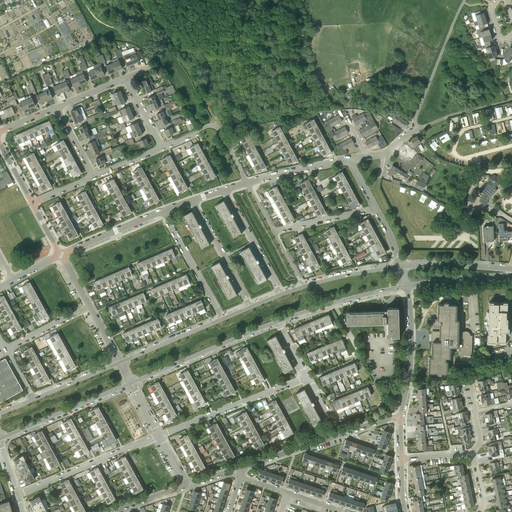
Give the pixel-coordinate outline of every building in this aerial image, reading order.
[(477,21),(485,18),(484,13),(481,14),(480,11),(471,14),(474,22),(477,21)] [(476,30),(485,27),(484,24),(487,23),(485,18),(477,21),(474,22),(473,22),(476,30)] [(476,30),(479,38),(491,34),(489,29),(486,30),(485,27),(476,30)] [(481,46),(490,43),(490,41),(492,40),(491,34),(479,38),(481,46)] [(487,54),(496,51),(494,45),(491,46),(490,43),(481,46),(482,49),(486,48),(487,54)] [(129,53),(134,64),(140,61),(136,54),(135,51),(129,53)] [(487,54),(489,59),(490,62),(495,60),(494,57),(498,56),(496,51),(487,54)] [(511,58),(511,56),(507,51),(503,55),(505,57),(504,58),(505,61),(507,63),(509,61),(510,61),(511,58)] [(123,56),(124,59),(128,66),(134,64),(129,53),(123,56)] [(113,63),(116,71),(122,68),(119,60),(113,63)] [(116,71),(113,63),(107,66),(110,74),(116,71)] [(95,69),(98,77),(105,74),(101,66),(95,69)] [(98,77),(95,69),(88,72),(92,80),(98,77)] [(77,77),(81,85),(87,82),(84,74),(77,77)] [(81,85),(77,77),(71,79),(74,87),(81,85)] [(142,88),(151,84),(152,84),(151,82),(149,83),(147,79),(139,82),(142,88)] [(60,84),(63,92),(70,89),(66,81),(60,84)] [(63,92),(60,84),(54,87),(57,95),(63,92)] [(151,84),(142,88),(144,94),(154,90),(151,84)] [(43,93),(44,96),(47,101),(53,98),(49,90),(43,93)] [(113,94),(115,99),(123,96),(120,90),(113,94)] [(44,96),(43,93),(37,95),(40,103),(47,101),(44,96)] [(158,94),(148,98),(150,104),(160,100),(158,94)] [(25,97),(25,98),(29,108),(35,105),(31,95),(25,97)] [(123,96),(115,99),(118,105),(125,102),(123,96)] [(29,108),(25,98),(18,100),(23,111),(29,108)] [(164,105),(162,99),(160,100),(150,104),(153,110),(164,105)] [(164,105),(165,108),(172,105),(181,101),(179,99),(164,105)] [(121,116),(124,115),(131,112),(129,106),(119,111),(121,116)] [(5,114),(0,115),(2,120),(15,114),(12,107),(3,110),(5,114)] [(70,112),(73,117),(81,114),(78,108),(70,112)] [(489,121),(495,119),(492,108),(486,109),(489,121)] [(116,109),(109,112),(103,115),(105,119),(118,113),(116,109)] [(157,114),(159,120),(166,117),(163,111),(157,114)] [(388,117),(383,113),(384,111),(376,112),(380,116),(386,120),(388,117)] [(131,112),(124,115),(127,121),(134,118),(131,112)] [(366,120),(367,122),(373,119),(369,113),(368,112),(364,114),(363,113),(352,119),(355,124),(356,123),(357,125),(366,120)] [(404,126),(407,122),(393,112),(390,116),(394,119),(392,121),(402,127),(403,125),(404,126)] [(88,121),(95,118),(102,115),(101,113),(87,118),(88,121)] [(81,114),(73,117),(75,123),(83,120),(81,114)] [(332,127),(341,122),(340,120),(341,119),(339,115),(328,121),(323,124),(328,133),(332,131),(334,129),(332,127)] [(166,117),(159,120),(162,126),(168,123),(166,117)] [(306,124),(309,129),(317,125),(314,119),(306,124)] [(373,119),(367,122),(361,126),(363,128),(359,131),(361,135),(362,135),(363,136),(378,128),(373,119)] [(49,121),(43,123),(47,132),(53,129),(49,121)] [(138,122),(130,125),(133,131),(140,128),(138,122)] [(47,132),(43,123),(38,126),(41,134),(47,132)] [(398,132),(401,129),(392,123),(390,127),(398,132)] [(79,127),(82,133),(88,130),(86,124),(79,127)] [(317,125),(309,129),(312,135),(320,130),(317,125)] [(41,134),(38,126),(32,128),(35,136),(41,134)] [(175,126),(165,130),(167,136),(178,132),(175,126)] [(337,139),(347,133),(346,132),(348,131),(345,126),(334,132),(337,139)] [(275,137),(283,132),(280,127),(272,131),(275,137)] [(35,136),(32,128),(26,131),(30,139),(35,136)] [(96,137),(106,133),(109,131),(108,128),(100,131),(100,132),(95,134),(96,137)] [(143,134),(140,128),(133,131),(130,133),(132,137),(133,137),(133,138),(135,137),(143,134)] [(88,130),(82,133),(84,139),(94,135),(92,129),(88,130)] [(320,130),(312,135),(314,140),(323,136),(320,130)] [(30,139),(26,131),(20,133),(24,141),(30,139)] [(278,142),(286,138),(283,132),(275,137),(278,142)] [(24,141),(20,133),(14,136),(18,144),(24,141)] [(240,138),(243,144),(251,139),(248,134),(240,138)] [(323,136),(314,140),(317,146),(326,141),(323,136)] [(385,141),(382,136),(377,138),(376,136),(366,141),(367,143),(366,144),(368,148),(377,143),(378,144),(385,141)] [(418,153),(421,151),(417,144),(421,142),(417,136),(411,140),(416,149),(414,150),(418,153)] [(141,147),(149,144),(146,138),(139,141),(141,147)] [(281,148),(289,143),(286,138),(278,142),(281,148)] [(351,140),(350,138),(340,144),(335,146),(340,156),(347,152),(346,149),(355,144),(352,140),(351,140)] [(251,139),(243,144),(246,149),(254,145),(251,139)] [(58,150),(67,146),(63,140),(55,145),(58,150)] [(90,149),(97,146),(94,140),(88,143),(90,149)] [(435,150),(440,146),(435,140),(431,144),(435,150)] [(326,141),(317,146),(320,151),(329,147),(326,141)] [(201,149),(198,143),(186,149),(189,155),(193,153),(201,149)] [(284,153),(292,149),(289,143),(281,148),(284,153)] [(418,164),(422,158),(405,144),(399,153),(408,160),(409,158),(412,160),(413,159),(418,164)] [(254,145),(246,149),(249,155),(257,150),(254,145)] [(61,156),(70,151),(67,146),(58,150),(61,156)] [(97,146),(90,149),(93,155),(99,152),(97,146)] [(329,147),(320,151),(323,157),(332,152),(329,147)] [(201,149),(193,153),(196,159),(204,154),(201,149)] [(287,159),(295,154),(292,149),(284,153),(287,159)] [(257,150),(249,155),(252,160),(260,156),(257,150)] [(64,161),(73,157),(70,151),(61,156),(64,161)] [(25,157),(29,163),(37,159),(34,153),(25,157)] [(204,154),(196,159),(199,164),(207,160),(204,154)] [(295,154),(287,159),(290,164),(298,160),(295,154)] [(109,161),(106,155),(96,159),(98,166),(109,161)] [(162,159),(165,165),(173,161),(170,155),(162,159)] [(260,156),(252,160),(255,166),(263,161),(260,156)] [(67,167),(76,162),(73,157),(64,161),(67,167)] [(487,169),(492,167),(489,157),(484,158),(487,169)] [(37,159),(29,163),(32,169),(40,164),(37,159)] [(207,160),(199,164),(202,170),(210,165),(207,160)] [(173,161),(165,165),(168,171),(176,166),(173,161)] [(263,161),(255,166),(258,171),(266,167),(263,161)] [(70,172),(79,168),(76,162),(67,167),(69,170),(70,172)] [(40,164),(32,169),(35,174),(43,170),(40,164)] [(210,165),(202,170),(205,175),(213,171),(210,165)] [(406,174),(403,172),(392,165),(387,173),(391,176),(393,174),(394,174),(395,174),(396,174),(397,172),(403,176),(408,179),(409,176),(406,174)] [(176,166),(168,171),(171,176),(179,172),(176,166)] [(136,177),(145,173),(142,167),(133,172),(136,177)] [(82,173),(79,168),(70,172),(74,178),(82,173)] [(43,170),(35,174),(37,179),(46,175),(43,170)] [(213,171),(205,175),(208,181),(216,176),(213,171)] [(179,172),(171,176),(174,181),(182,177),(179,172)] [(334,176),(337,182),(345,177),(342,172),(334,176)] [(139,183),(148,178),(145,173),(136,177),(139,183)] [(429,175),(424,173),(420,181),(425,184),(430,176),(429,175)] [(46,175),(37,179),(40,185),(49,180),(46,175)] [(182,177),(174,181),(177,187),(185,182),(182,177)] [(345,177),(337,182),(340,187),(348,183),(345,177)] [(486,205),(489,199),(497,190),(490,179),(489,177),(488,177),(490,180),(480,191),(483,193),(479,201),(482,203),(486,205)] [(142,188),(151,184),(148,178),(139,183),(141,186),(142,188)] [(105,184),(109,189),(117,185),(114,179),(105,184)] [(303,189),(311,185),(308,179),(300,184),(303,189)] [(49,180),(40,185),(44,191),(52,186),(49,180)] [(185,182),(177,187),(180,193),(188,188),(185,182)] [(422,192),(426,184),(419,182),(416,188),(421,190),(421,191),(422,192)] [(348,183),(340,187),(343,193),(351,188),(348,183)] [(145,194),(154,189),(151,184),(142,188),(145,194)] [(117,185),(109,189),(111,195),(120,190),(117,185)] [(306,195),(314,190),(311,185),(303,189),(306,195)] [(268,191),(271,197),(280,192),(277,186),(268,191)] [(351,188),(343,193),(346,198),(354,194),(351,188)] [(148,199),(156,195),(154,189),(145,194),(148,199)] [(120,190),(111,195),(114,200),(123,196),(120,190)] [(309,200),(317,196),(314,190),(306,195),(309,200)] [(80,201),(89,197),(85,191),(77,195),(80,201)] [(280,192),(271,197),(274,202),(283,197),(280,192)] [(354,194),(346,198),(349,204),(357,199),(354,194)] [(160,200),(156,195),(148,199),(151,205),(160,200)] [(123,196),(114,200),(117,206),(126,201),(123,196)] [(312,206),(320,201),(317,196),(309,200),(312,206)] [(83,207),(91,202),(89,197),(80,201),(83,207)] [(283,197),(274,202),(277,207),(286,203),(283,197)] [(433,209),(437,201),(429,197),(425,205),(433,209)] [(357,199),(349,204),(352,209),(360,205),(357,199)] [(224,200),(216,205),(234,238),(237,236),(238,237),(240,236),(239,235),(242,233),(232,215),(233,214),(232,214),(231,214),(224,200)] [(126,201),(117,206),(120,211),(129,207),(126,201)] [(315,211),(323,207),(320,201),(312,206),(315,211)] [(52,206),(55,212),(63,207),(60,202),(52,206)] [(86,212),(94,208),(91,202),(83,207),(86,212)] [(286,203),(277,207),(280,213),(289,208),(286,203)] [(63,207),(55,212),(58,217),(66,213),(63,207)] [(129,207),(120,211),(124,217),(132,212),(129,207)] [(326,213),(323,207),(315,211),(318,217),(326,213)] [(89,218),(97,213),(94,208),(86,212),(89,218)] [(289,208),(280,213),(283,218),(292,214),(289,208)] [(192,211),(183,216),(186,220),(201,249),(210,244),(200,225),(201,225),(200,224),(199,224),(192,211)] [(66,213),(58,217),(61,223),(69,218),(66,213)] [(92,223),(100,219),(97,213),(89,218),(92,223)] [(292,214),(283,218),(286,224),(295,220),(292,214)] [(69,218),(61,223),(64,228),(72,224),(69,218)] [(511,231),(504,232),(504,223),(501,223),(501,218),(497,218),(497,222),(496,222),(496,224),(498,224),(499,240),(511,239),(511,231)] [(100,219),(92,223),(95,229),(103,224),(100,219)] [(360,223),(363,229),(371,225),(368,219),(360,223)] [(72,224),(64,228),(67,234),(75,229),(72,224)] [(371,225),(363,229),(366,234),(374,230),(371,225)] [(486,226),(483,227),(484,241),(487,241),(494,241),(494,236),(493,225),(493,226),(488,226),(487,226),(486,226)] [(329,237),(337,232),(334,227),(326,231),(329,237)] [(75,229),(67,234),(70,239),(78,235),(75,229)] [(374,230),(366,234),(369,240),(377,236),(374,230)] [(332,242),(340,238),(337,232),(329,237),(332,242)] [(294,238),(297,244),(305,239),(302,234),(294,238)] [(377,236),(369,240),(372,245),(380,241),(377,236)] [(335,248),(343,243),(340,238),(332,242),(335,248)] [(305,239),(297,244),(300,249),(308,245),(305,239)] [(380,241),(372,245),(375,251),(383,246),(380,241)] [(338,253),(346,249),(343,243),(335,248),(338,253)] [(308,245),(300,249),(303,255),(311,250),(308,245)] [(383,246),(375,251),(378,257),(386,252),(383,246)] [(249,247),(241,251),(259,284),(267,279),(257,261),(258,260),(257,260),(256,260),(249,247)] [(172,248),(166,251),(169,259),(175,257),(172,248)] [(341,259),(349,254),(346,249),(338,253),(341,259)] [(311,250),(303,255),(306,260),(314,256),(311,250)] [(169,259),(166,251),(160,253),(164,262),(169,259)] [(356,259),(366,254),(364,251),(354,256),(355,259),(356,259)] [(164,262),(160,253),(154,256),(158,264),(164,262)] [(352,260),(349,254),(341,259),(344,264),(352,260)] [(158,264),(154,256),(149,258),(152,267),(158,264)] [(317,261),(314,256),(306,260),(309,266),(317,261)] [(152,267),(149,258),(143,261),(147,269),(152,267)] [(147,269),(143,261),(137,263),(141,272),(147,269)] [(317,261),(309,266),(312,271),(320,267),(317,261)] [(219,262),(211,266),(229,299),(237,295),(227,276),(228,275),(227,275),(219,262)] [(129,267),(123,269),(126,278),(132,275),(129,267)] [(126,278),(123,269),(117,272),(121,280),(126,278)] [(121,280),(117,272),(111,274),(115,283),(121,280)] [(115,283),(111,274),(106,277),(109,285),(115,283)] [(180,277),(184,285),(190,283),(186,274),(180,277)] [(109,285),(106,277),(100,279),(104,287),(109,285)] [(174,279),(178,288),(184,285),(180,277),(174,279)] [(105,292),(104,287),(100,279),(94,282),(99,294),(105,292)] [(169,282),(172,290),(178,288),(174,279),(169,282)] [(22,287),(25,292),(33,288),(30,282),(22,287)] [(163,284),(167,293),(172,290),(169,282),(163,284)] [(157,287),(161,295),(167,293),(163,284),(157,287)] [(161,295),(157,287),(151,289),(155,298),(161,295)] [(33,288),(25,292),(28,298),(36,293),(33,288)] [(36,293),(28,298),(31,303),(39,299),(36,293)] [(137,295),(141,304),(147,301),(143,293),(137,295)] [(131,298),(135,306),(141,304),(137,295),(131,298)] [(126,300),(129,308),(135,306),(131,298),(126,300)] [(39,299),(31,303),(34,309),(42,304),(39,299)] [(120,302),(124,311),(129,308),(126,300),(120,302)] [(195,303),(198,311),(204,309),(201,300),(195,303)] [(0,307),(2,311),(10,307),(7,301),(0,304),(0,307)] [(114,305),(118,313),(124,311),(120,302),(114,305)] [(480,334),(481,337),(488,334),(487,344),(505,344),(506,335),(509,335),(509,323),(508,323),(508,314),(507,314),(507,312),(508,303),(489,302),(489,311),(487,311),(486,329),(488,330),(488,333),(486,333),(486,332),(480,334)] [(189,305),(193,313),(198,311),(195,303),(189,305)] [(481,337),(480,334),(472,336),(469,336),(469,335),(469,334),(469,333),(468,333),(467,332),(466,332),(465,332),(464,332),(463,333),(462,333),(462,334),(462,335),(462,336),(458,335),(458,332),(458,320),(456,320),(456,305),(448,305),(448,303),(444,303),(444,305),(439,304),(439,316),(442,316),(442,319),(432,319),(431,331),(433,331),(433,336),(432,336),(432,339),(433,339),(433,357),(430,357),(429,373),(437,374),(437,376),(442,376),(442,373),(447,374),(447,362),(446,362),(446,358),(449,359),(450,347),(457,347),(457,351),(459,351),(459,355),(470,355),(470,340),(472,340),(472,339),(481,337)] [(42,304),(34,309),(37,314),(45,310),(42,304)] [(118,313),(114,305),(108,307),(112,316),(118,313)] [(183,307),(187,316),(193,313),(189,305),(183,307)] [(5,317),(13,312),(10,307),(2,311),(5,317)] [(177,310),(181,318),(187,316),(183,307),(177,310)] [(349,312),(347,312),(347,325),(383,324),(383,323),(388,323),(388,334),(386,334),(386,337),(398,337),(398,333),(399,333),(399,326),(398,326),(398,319),(399,319),(399,311),(397,311),(397,308),(387,308),(387,309),(383,310),(383,312),(349,313),(349,312)] [(45,310),(37,314),(40,320),(48,315),(45,310)] [(172,312),(175,321),(181,318),(177,310),(172,312)] [(8,322),(16,318),(13,312),(5,317),(8,322)] [(175,321),(172,312),(166,315),(169,323),(175,321)] [(328,314),(322,317),(326,325),(332,323),(328,314)] [(326,325),(322,317),(317,319),(320,328),(326,325)] [(11,327),(19,323),(16,318),(8,322),(11,327)] [(151,321),(155,329),(161,327),(157,318),(151,321)] [(320,328),(317,319),(311,322),(315,330),(320,328)] [(146,323),(149,332),(155,329),(151,321),(146,323)] [(315,330),(311,322),(305,324),(309,333),(315,330)] [(22,329),(19,323),(11,327),(14,333),(22,329)] [(140,326),(144,334),(149,332),(146,323),(140,326)] [(309,333),(305,324),(300,326),(303,335),(309,333)] [(134,328),(138,337),(144,334),(140,326),(134,328)] [(303,335),(300,326),(294,329),(297,337),(303,335)] [(138,337),(134,328),(129,330),(132,339),(138,337)] [(132,339),(129,330),(123,333),(126,342),(132,339)] [(50,337),(53,343),(61,339),(58,333),(50,337)] [(283,349),(276,336),(267,340),(285,373),(289,371),(289,372),(291,371),(291,370),(294,369),(283,350),(285,349),(284,349),(283,349)] [(336,341),(339,349),(340,352),(346,350),(342,338),(336,341)] [(61,339),(53,343),(56,349),(64,344),(61,339)] [(339,349),(336,341),(330,343),(334,352),(339,349)] [(334,352),(330,343),(324,346),(328,354),(334,352)] [(64,344),(56,349),(59,354),(67,350),(64,344)] [(328,354),(324,346),(319,348),(322,357),(328,354)] [(27,357),(35,352),(32,347),(24,351),(27,357)] [(238,351),(242,357),(250,353),(247,347),(238,351)] [(322,357),(319,348),(313,350),(316,359),(322,357)] [(67,350),(59,354),(62,360),(70,355),(67,350)] [(316,359),(313,350),(307,353),(310,361),(316,359)] [(30,362),(38,358),(35,352),(27,357),(30,362)] [(250,353),(242,357),(245,363),(253,358),(250,353)] [(70,355),(62,360),(65,365),(73,361),(70,355)] [(6,358),(0,361),(0,402),(23,390),(6,358)] [(33,368),(41,363),(38,358),(30,362),(33,368)] [(209,363),(212,369),(220,364),(217,358),(209,363)] [(253,358),(245,363),(247,368),(256,364),(253,358)] [(73,361),(65,365),(68,371),(76,366),(73,361)] [(36,373),(44,369),(41,363),(33,368),(36,373)] [(355,363),(349,365),(352,374),(358,371),(355,363)] [(220,364),(212,369),(215,374),(223,370),(220,364)] [(256,364),(247,368),(250,374),(259,369),(256,364)] [(352,374),(349,365),(343,368),(346,376),(352,374)] [(346,376),(343,368),(337,370),(341,379),(346,376)] [(39,379),(47,374),(44,369),(36,373),(39,379)] [(259,369),(250,374),(253,379),(262,375),(259,369)] [(180,375),(183,380),(191,376),(188,370),(180,375)] [(223,370),(215,374),(218,380),(226,375),(223,370)] [(341,379),(337,370),(331,372),(335,381),(341,379)] [(335,381),(331,372),(326,375),(329,383),(331,387),(333,386),(331,382),(335,381)] [(50,380),(47,374),(39,379),(42,385),(50,380)] [(226,375),(218,380),(221,385),(229,380),(226,375)] [(262,375),(253,379),(257,385),(265,380),(262,375)] [(329,383),(326,375),(320,377),(323,386),(329,383)] [(191,376),(183,380),(186,386),(194,381),(191,376)] [(229,380),(221,385),(224,390),(232,386),(229,380)] [(194,381),(186,386),(189,391),(197,387),(194,381)] [(504,386),(503,383),(503,381),(497,383),(498,390),(505,389),(504,386)] [(154,392),(162,387),(159,382),(151,386),(154,392)] [(511,397),(511,384),(508,385),(507,382),(503,383),(504,386),(505,389),(505,390),(507,396),(507,398),(510,398),(511,397)] [(232,386),(224,390),(227,396),(235,392),(232,386)] [(157,397),(165,393),(162,387),(154,392),(157,397)] [(197,387),(189,391),(192,397),(200,392),(197,387)] [(368,387),(362,389),(365,398),(371,396),(368,387)] [(305,389),(296,394),(314,426),(323,422),(305,389)] [(365,398),(362,389),(356,392),(359,400),(365,398)] [(200,392),(192,397),(195,402),(203,398),(200,392)] [(359,400),(356,392),(350,394),(354,403),(359,400)] [(160,403),(168,398),(165,393),(157,397),(160,403)] [(354,403),(350,394),(344,397),(348,405),(354,403)] [(348,405),(344,397),(339,399),(342,408),(348,405)] [(162,408),(171,404),(168,398),(160,403),(162,408)] [(203,398),(195,402),(198,408),(206,403),(203,398)] [(342,408),(339,399),(333,401),(336,410),(342,408)] [(270,410),(279,406),(276,400),(267,405),(269,408),(270,410)] [(453,409),(450,410),(449,410),(447,410),(447,411),(443,411),(444,414),(445,413),(451,412),(455,411),(454,409),(463,408),(462,403),(453,405),(453,409)] [(165,414),(174,409),(171,404),(162,408),(165,414)] [(279,406),(270,410),(273,416),(282,411),(279,406)] [(90,411),(93,417),(101,413),(98,407),(90,411)] [(177,415),(174,409),(165,414),(169,420),(177,415)] [(282,411),(273,416),(276,421),(285,417),(282,411)] [(238,416),(241,422),(249,417),(246,412),(238,416)] [(101,413),(93,417),(96,423),(104,418),(101,413)] [(500,422),(500,425),(508,423),(507,416),(504,416),(505,420),(500,422)] [(249,417),(241,422),(244,427),(252,423),(249,417)] [(285,417),(276,421),(279,427),(288,422),(285,417)] [(63,423),(66,428),(74,424),(71,418),(63,423)] [(104,418),(96,423),(93,424),(96,430),(99,428),(107,423),(104,418)] [(288,422),(279,427),(282,432),(291,428),(288,422)] [(107,423),(99,428),(102,433),(110,429),(107,423)] [(212,433),(220,429),(217,423),(209,428),(212,433)] [(252,423),(244,427),(247,433),(255,428),(252,423)] [(508,423),(500,425),(501,428),(504,427),(506,432),(510,431),(508,423)] [(74,424),(66,428),(69,434),(77,429),(74,424)] [(462,434),(471,433),(470,427),(466,428),(466,425),(460,426),(457,427),(458,432),(456,436),(462,434)] [(82,431),(85,436),(90,432),(88,428),(82,431)] [(255,428),(247,433),(250,438),(258,434),(255,428)] [(291,428),(282,432),(285,438),(294,433),(291,428)] [(77,429),(69,434),(72,439),(80,435),(77,429)] [(110,429),(102,433),(105,439),(113,434),(110,429)] [(215,439),(223,434),(220,429),(212,433),(215,439)] [(384,430),(382,436),(389,438),(391,432),(384,430)] [(34,435),(37,441),(45,437),(42,431),(34,435)] [(90,432),(85,436),(88,441),(94,438),(90,432)] [(462,434),(463,440),(460,440),(461,444),(469,442),(469,439),(472,438),(471,433),(462,434)] [(113,434),(105,439),(108,445),(116,440),(113,434)] [(218,444),(226,440),(223,434),(215,439),(218,444)] [(258,434),(250,438),(253,444),(261,439),(258,434)] [(80,435),(72,439),(75,445),(83,440),(80,435)] [(183,445),(191,441),(188,435),(179,439),(183,445)] [(45,437),(37,441),(40,446),(48,442),(45,437)] [(63,444),(62,442),(60,439),(58,440),(57,440),(54,442),(57,447),(63,444)] [(261,439),(253,444),(256,449),(264,445),(261,439)] [(83,440),(75,445),(78,450),(86,446),(83,440)] [(221,450),(229,445),(226,440),(218,444),(221,450)] [(350,448),(352,442),(346,440),(344,446),(350,448)] [(186,450),(194,446),(191,441),(183,445),(186,450)] [(387,443),(380,441),(378,447),(385,449),(387,443)] [(490,452),(503,449),(501,441),(490,443),(491,446),(489,446),(490,452)] [(48,442),(40,446),(43,452),(51,447),(48,442)] [(426,443),(417,444),(417,446),(419,446),(419,450),(423,449),(424,452),(433,451),(432,447),(426,447),(426,443)] [(221,457),(224,455),(232,451),(229,445),(221,450),(218,451),(221,457)] [(86,446),(78,450),(81,456),(89,452),(86,446)] [(188,456),(197,451),(194,446),(186,450),(188,456)] [(43,452),(40,454),(43,459),(46,457),(54,453),(51,447),(43,452)] [(369,447),(367,454),(373,456),(375,450),(369,447)] [(503,449),(490,452),(491,457),(500,455),(500,458),(502,457),(504,457),(503,449)] [(191,461),(200,457),(197,451),(188,456),(191,461)] [(235,456),(232,451),(224,455),(227,461),(235,456)] [(54,453),(46,457),(49,463),(57,458),(54,453)] [(303,460),(309,462),(311,455),(305,453),(303,460)] [(17,465),(25,460),(26,460),(23,455),(15,460),(17,465)] [(117,461),(120,467),(128,462),(125,456),(117,461)] [(194,467),(203,462),(200,457),(191,461),(194,467)] [(57,458),(49,463),(52,469),(60,464),(57,458)] [(499,461),(498,461),(498,458),(493,459),(491,460),(492,462),(491,463),(489,463),(491,468),(500,466),(499,461)] [(19,469),(28,465),(25,460),(17,465),(16,465),(19,469)] [(328,461),(326,468),(324,472),(330,474),(331,469),(333,463),(328,461)] [(128,462),(120,467),(123,472),(131,468),(128,462)] [(206,468),(203,462),(194,467),(197,472),(206,468)] [(333,463),(331,469),(332,470),(337,471),(339,465),(333,463)] [(21,474),(30,469),(28,465),(19,469),(21,474)] [(412,473),(420,472),(418,466),(413,467),(413,465),(409,466),(410,470),(412,470),(412,473)] [(93,477),(101,473),(98,467),(90,472),(93,477)] [(131,468),(123,472),(126,477),(134,473),(131,468)] [(351,481),(353,477),(355,470),(349,468),(347,475),(346,479),(351,481)] [(24,478),(32,473),(30,469),(21,474),(24,478)] [(265,478),(267,471),(261,469),(259,476),(265,478)] [(412,479),(421,477),(424,477),(423,475),(423,471),(420,472),(412,473),(413,477),(411,477),(412,479)] [(32,473),(24,478),(26,483),(35,478),(32,473)] [(96,483),(104,478),(101,473),(93,477),(96,483)] [(134,473),(126,477),(129,483),(137,478),(134,473)] [(284,477),(278,475),(276,482),(282,484),(284,477)] [(372,476),(370,482),(376,484),(378,478),(372,476)] [(99,488),(107,484),(104,478),(96,483),(99,488)] [(137,478),(129,483),(132,488),(140,484),(137,478)] [(293,488),(296,481),(290,479),(287,486),(293,488)] [(63,490),(71,485),(68,480),(60,484),(63,490)] [(386,481),(384,487),(391,489),(393,484),(386,481)] [(224,482),(222,487),(228,490),(230,484),(224,482)] [(99,496),(102,494),(110,490),(107,484),(99,488),(96,490),(99,496)] [(140,484),(132,488),(135,494),(144,490),(140,484)] [(66,495),(74,491),(71,485),(63,490),(66,495)] [(321,489),(318,488),(316,495),(322,497),(323,493),(326,494),(327,488),(322,487),(321,489)] [(105,500),(113,495),(110,490),(102,494),(105,500)] [(69,500),(77,496),(74,491),(66,495),(69,500)] [(192,497),(199,499),(200,498),(203,499),(204,497),(200,496),(201,493),(194,491),(192,497)] [(334,501),(336,494),(330,492),(328,499),(334,501)] [(390,495),(383,492),(381,498),(388,500),(390,495)] [(116,501),(113,495),(105,500),(108,505),(116,501)] [(345,505),(347,498),(348,496),(346,495),(344,495),(344,497),(342,496),(340,503),(345,505)] [(33,506),(42,501),(39,496),(30,501),(33,506)] [(69,500),(66,502),(69,508),(70,507),(72,506),(80,501),(77,496),(69,500)] [(268,503),(274,505),(276,499),(270,497),(268,503)] [(357,508),(359,502),(359,499),(354,498),(353,500),(351,507),(357,508)] [(0,507),(1,511),(12,511),(9,501),(0,504),(0,507)] [(35,510),(44,505),(42,501),(33,506),(35,510)] [(75,511),(83,507),(80,501),(72,506),(75,511)] [(198,504),(190,502),(189,508),(196,510),(198,504)] [(263,507),(266,508),(273,511),(274,505),(268,503),(265,502),(263,507)] [(365,504),(359,502),(357,508),(363,510),(365,504)] [(397,511),(396,503),(382,507),(383,511),(374,511),(373,506),(366,507),(364,511),(397,511)]
